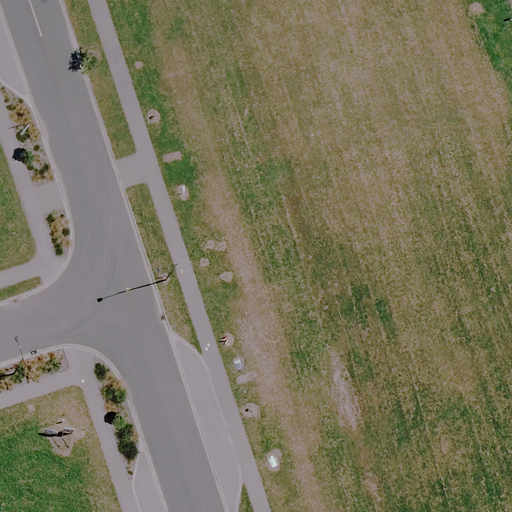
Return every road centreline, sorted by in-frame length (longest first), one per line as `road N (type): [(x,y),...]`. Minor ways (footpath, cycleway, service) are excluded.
road 1 (residential): [(30,0),(128,291)]
road 2 (residential): [(128,291),(197,511)]
road 3 (residential): [(0,334),(128,291)]
